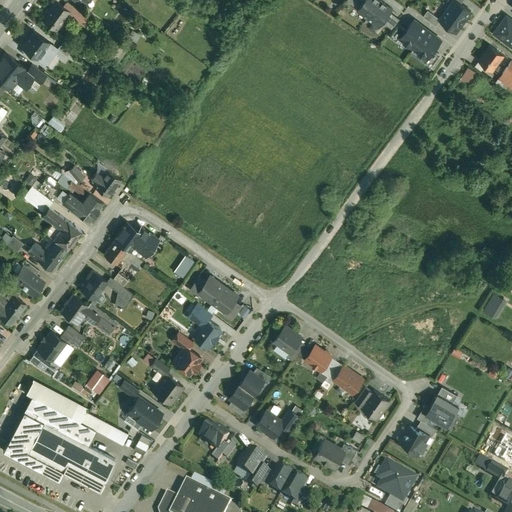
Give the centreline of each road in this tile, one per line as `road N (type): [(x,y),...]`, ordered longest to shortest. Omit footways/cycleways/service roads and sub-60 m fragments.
road 1 (residential): [(272,302),(291,307),(407,392),(358,473),(329,480),(199,401)]
road 2 (residential): [(0,362),(125,194),(272,302)]
road 3 (residential): [(272,302),(436,87)]
road 4 (residential): [(119,511),(199,401)]
road 5 (residential): [(199,401),(272,302)]
